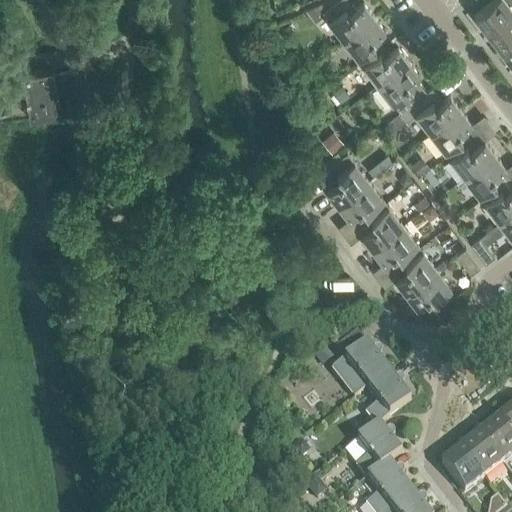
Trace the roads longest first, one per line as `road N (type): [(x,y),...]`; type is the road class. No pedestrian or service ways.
road 1 (residential): [(452,511),(424,469),(445,379),(410,332)]
road 2 (residential): [(410,332),(383,310),(295,192)]
road 3 (residential): [(511,111),(425,0)]
road 4 (residential): [(511,264),(483,287),(454,331),(410,332)]
